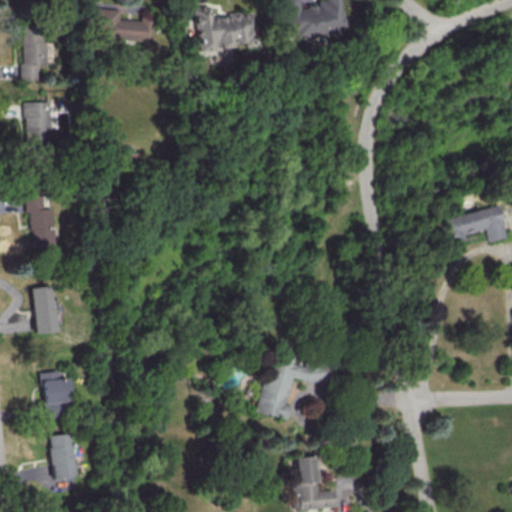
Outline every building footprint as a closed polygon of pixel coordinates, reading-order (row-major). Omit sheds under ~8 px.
[(274,0),(279,38),(337,31),(333,0),(318,0),(319,2),(293,5),(292,0),(274,0)] [(246,13),(205,15),(205,5),(188,6),(190,49),(225,48),(224,41),(236,40),(236,46),(247,45),(246,13)] [(115,8),(93,7),(91,38),(148,41),(149,20),(115,19),(115,8)] [(19,79),(35,78),(35,64),(43,64),(42,29),(17,30),(19,79)] [(21,101),(22,154),(46,154),(45,100),(21,101)] [(48,229),(46,193),(20,194),(21,212),(27,212),(28,247),(55,246),(54,229),(48,229)] [(434,218),(440,243),(459,239),(458,233),(478,228),(481,241),(499,236),(491,204),(434,218)] [(27,288),(32,333),(52,330),(47,285),(27,288)] [(250,411),(282,418),(285,404),(280,403),(286,375),(321,383),(324,367),(262,354),(250,411)] [(61,377),(54,377),(53,370),(35,371),(38,403),(64,400),(61,377)] [(48,478),(70,476),(65,432),(44,434),(48,478)] [(332,506),(330,489),(315,490),(312,454),(291,455),(293,480),(287,480),(290,509),(332,506)]
